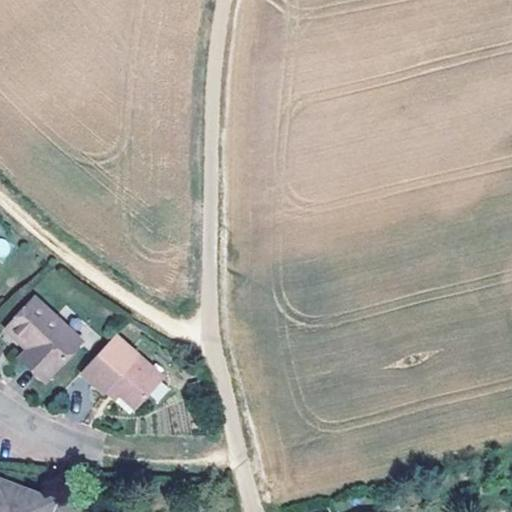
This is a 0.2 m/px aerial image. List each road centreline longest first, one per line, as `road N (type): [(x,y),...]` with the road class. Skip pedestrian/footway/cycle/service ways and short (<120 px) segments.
road 1 (track): [(223,0),(214,63),(211,335),(175,329),(98,287),(0,199)]
road 2 (unclassified): [(211,335),(249,511)]
